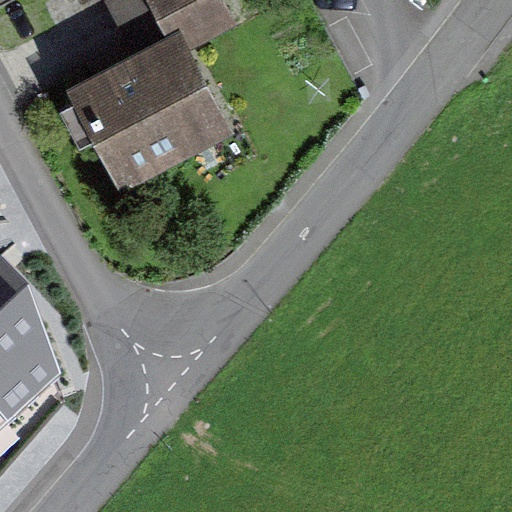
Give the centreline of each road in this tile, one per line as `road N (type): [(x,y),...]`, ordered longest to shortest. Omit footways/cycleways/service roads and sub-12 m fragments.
road 1 (residential): [(166,384),(485,0)]
road 2 (residential): [(166,384),(121,330),(0,123)]
road 3 (residential): [(56,511),(166,384)]
